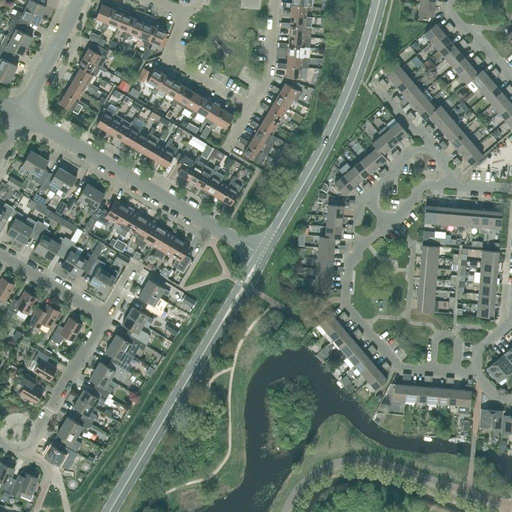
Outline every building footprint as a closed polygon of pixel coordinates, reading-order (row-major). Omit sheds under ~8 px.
[(46,6),(30,0),(21,0),(22,1),(27,3),(25,9),(42,16),(46,6)] [(106,23),(112,9),(101,4),(96,18),(104,22),(103,25),(107,27),(109,24),(106,23)] [(433,16),(434,5),(419,4),(418,15),(433,16)] [(306,17),(307,7),(292,5),(292,8),(291,15),(306,17)] [(117,27),(124,10),(117,8),(116,10),(112,9),(106,23),(109,24),(117,27)] [(38,25),(42,16),(25,9),(23,14),(17,11),(15,16),(13,15),(11,20),(24,26),(27,21),(38,25)] [(129,16),(130,13),(124,10),(117,27),(125,31),(124,34),(128,36),(130,33),(127,32),(133,18),(129,16)] [(312,17),(306,17),(291,15),(290,23),(286,23),(285,28),(290,28),(290,26),(311,27),(312,17)] [(138,36),(145,19),(139,16),(137,19),(133,18),(127,32),(130,33),(138,36)] [(150,25),(151,22),(145,19),(138,36),(146,39),(145,43),(149,45),(151,41),(149,40),(154,26),(150,25)] [(5,35),(7,36),(11,38),(17,41),(27,46),(32,37),(25,33),(21,31),(24,26),(11,20),(9,25),(10,26),(8,30),(9,30),(8,33),(7,35),(5,35)] [(431,42),(443,32),(436,24),(424,34),(431,42)] [(163,37),(165,31),(154,26),(149,40),(151,41),(159,45),(163,37)] [(310,38),(311,27),(290,26),(290,28),(289,36),(310,38)] [(438,51),(450,41),(443,32),(431,42),(438,51)] [(1,44),(0,45),(0,50),(10,55),(12,50),(23,55),(27,46),(17,41),(11,38),(7,36),(5,35),(1,43),(1,44)] [(309,48),(310,38),(289,36),(288,44),(284,43),(283,48),(288,48),(288,46),(303,47),(309,48)] [(165,47),(168,39),(163,37),(159,45),(165,47)] [(119,41),(113,39),(110,44),(116,47),(119,41)] [(445,59),(457,49),(450,41),(438,51),(445,59)] [(303,57),(303,47),(288,46),(288,48),(287,56),(303,57)] [(100,69),(102,66),(106,59),(89,48),(83,57),(96,65),(95,66),(100,69)] [(452,67),(464,57),(457,49),(445,59),(452,67)] [(7,60),(10,55),(0,50),(0,68),(13,75),(17,66),(7,60)] [(302,68),(303,57),(287,56),(287,64),(282,63),(282,68),(286,69),(287,66),(302,68)] [(95,66),(96,65),(83,57),(78,66),(80,68),(80,67),(91,74),(91,73),(95,66)] [(459,75),(471,65),(464,57),(452,67),(459,75)] [(389,78),(401,68),(393,59),(382,69),(389,78)] [(137,69),(140,62),(134,60),(131,67),(137,69)] [(478,74),(478,73),(471,65),(459,75),(467,84),(471,80),(478,74)] [(301,78),(302,68),(287,66),(286,69),(286,77),(301,78)] [(91,73),(91,74),(80,67),(80,68),(75,76),(88,84),(87,86),(92,88),(94,85),(89,82),(94,75),(91,73)] [(0,79),(8,84),(13,75),(0,68),(0,79)] [(157,87),(164,74),(154,68),(147,81),(154,86),(153,89),(157,92),(159,89),(157,87)] [(396,86),(408,76),(401,68),(389,78),(396,86)] [(143,83),(149,72),(143,69),(137,79),(143,83)] [(478,88),(489,78),(482,69),(478,73),(478,74),(471,80),(478,88)] [(167,93),(174,80),(164,74),(157,87),(159,89),(167,93)] [(87,86),(88,84),(75,76),(70,85),(83,93),(87,86)] [(403,94),(415,85),(408,76),(396,86),(403,94)] [(485,96),(496,86),(489,78),(478,88),(485,96)] [(176,99),(184,86),(174,80),(167,93),(174,98),(172,101),(177,104),(179,100),(176,99)] [(300,92),(298,91),(285,83),(281,90),(277,88),(274,92),(278,94),(280,92),(293,100),(296,102),(301,94),(300,92)] [(79,100),(83,93),(70,85),(65,94),(78,102),(77,103),(82,106),(84,103),(79,100)] [(410,103),(422,93),(415,85),(403,94),(410,103)] [(184,108),(194,92),(184,86),(176,99),(179,100),(177,104),(184,108)] [(492,104),(503,95),(496,86),(485,96),(492,104)] [(196,111),(204,98),(194,92),(184,108),(192,112),(196,115),(198,112),(196,111)] [(288,109),(293,100),(280,92),(278,94),(274,101),(288,109)] [(417,111),(429,101),(422,93),(410,103),(417,111)] [(77,103),(78,102),(65,94),(59,103),(72,111),(77,103)] [(499,113),(510,103),(503,95),(492,104),(499,113)] [(135,100),(128,96),(126,101),(132,105),(135,100)] [(206,116),(213,103),(204,98),(196,111),(198,112),(206,116)] [(142,105),(135,101),(132,106),(139,110),(142,105)] [(282,117),(288,109),(274,101),(271,108),(266,105),(264,109),(268,112),(269,110),(282,117)] [(436,109),(435,109),(429,101),(417,111),(424,120),(429,116),(429,115),(436,109)] [(215,122),(223,109),(213,103),(206,116),(213,121),(211,124),(216,127),(218,124),(215,122)] [(506,121),(511,115),(511,104),(510,103),(499,113),(506,121)] [(436,124),(447,114),(440,105),(435,109),(436,109),(429,115),(429,116),(436,124)] [(114,111),(115,111),(107,107),(96,125),(105,130),(113,117),(115,118),(118,113),(114,111)] [(226,128),(233,115),(223,109),(215,122),(218,124),(226,128)] [(277,126),(282,117),(269,110),(268,112),(264,118),(277,126)] [(158,121),(161,117),(152,112),(150,116),(158,121)] [(442,132),(454,122),(447,114),(436,124),(442,132)] [(113,117),(105,130),(114,135),(124,119),(116,115),(115,118),(113,117)] [(272,135),(277,126),(264,118),(260,125),(256,123),(254,127),(258,129),(259,127),(272,135)] [(124,119),(114,135),(123,141),(131,128),(132,128),(135,124),(132,122),(131,124),(124,119)] [(399,140),(407,133),(397,122),(390,128),(399,140)] [(449,140),(461,130),(454,122),(442,132),(449,140)] [(197,129),(188,123),(186,127),(195,132),(197,129)] [(131,128),(123,141),(132,146),(139,133),(142,129),(135,124),(132,128),(131,128)] [(386,126),(378,132),(381,136),(380,136),(390,148),(399,140),(390,128),(389,129),(386,126)] [(258,129),(254,136),(267,144),(272,146),(272,147),(277,138),(273,135),(272,135),(259,127),(258,129)] [(456,148),(468,138),(461,130),(449,140),(456,148)] [(150,139),(153,134),(150,132),(147,137),(139,133),(132,146),(140,151),(148,138),(150,139)] [(148,138),(140,151),(149,156),(157,143),(159,139),(152,135),(150,139),(148,138)] [(201,138),(193,135),(190,141),(197,145),(201,138)] [(246,140),(243,144),(247,147),(248,145),(262,152),(266,155),(267,155),(271,148),(272,147),(272,146),(267,144),(254,136),(250,143),(246,140)] [(382,155),(382,154),(390,148),(380,136),(372,143),(376,148),(382,155)] [(463,157),(475,147),(468,138),(456,148),(463,157)] [(167,149),(170,144),(167,143),(164,147),(157,143),(149,156),(158,161),(166,148),(167,149)] [(167,167),(178,149),(170,144),(167,149),(166,148),(158,161),(167,167)] [(207,145),(203,150),(209,153),(212,148),(207,145)] [(266,155),(262,152),(248,145),(247,147),(243,154),(261,165),(267,155),(266,155)] [(471,165),(482,155),(475,147),(463,157),(471,165)] [(382,154),(382,155),(376,148),(368,155),(378,166),(386,159),(382,154)] [(221,160),(224,155),(216,149),(213,155),(221,160)] [(30,171),(40,156),(31,150),(22,164),(21,166),(18,171),(22,174),(25,168),(30,171)] [(196,160),(195,161),(183,154),(177,165),(180,168),(177,173),(186,178),(194,165),(196,166),(199,161),(196,160)] [(202,156),(200,156),(199,155),(196,160),(199,161),(196,166),(194,165),(186,178),(195,184),(203,171),(203,170),(206,165),(199,161),(202,156)] [(369,173),(378,166),(368,155),(360,162),(369,173)] [(35,163),(30,171),(35,174),(32,180),(34,181),(36,182),(41,185),(44,180),(47,174),(42,171),(48,161),(40,156),(35,163)] [(361,180),(369,173),(360,162),(351,169),(361,180)] [(203,171),(195,184),(204,189),(212,176),(213,177),(216,172),(213,170),(206,166),(206,165),(203,170),(203,171)] [(58,188),(68,172),(59,167),(53,177),(48,174),(47,174),(44,180),(40,188),(45,191),(47,188),(55,193),(58,188)] [(353,187),(361,180),(351,169),(343,175),(353,187)] [(67,193),(76,177),(68,172),(58,188),(63,191),(60,196),(64,198),(67,193)] [(220,181),(223,176),(216,172),(213,177),(212,176),(204,189),(213,194),(220,181)] [(344,194),(353,187),(343,175),(334,183),(344,194)] [(18,190),(22,183),(11,177),(7,184),(18,190)] [(231,187),(234,182),(231,180),(228,185),(220,181),(213,194),(221,199),(229,186),(231,187)] [(231,205),(241,187),(234,182),(231,187),(229,186),(221,199),(231,205)] [(86,205),(96,189),(87,184),(78,199),(74,205),(78,207),(81,202),(86,205)] [(92,215),(104,194),(96,189),(86,205),(91,207),(88,213),(92,215)] [(115,223),(124,206),(115,200),(101,223),(106,226),(109,220),(115,223)] [(7,221),(14,209),(5,203),(1,209),(0,208),(0,220),(2,218),(7,221)] [(56,213),(61,216),(67,206),(62,203),(56,213)] [(342,217),(343,206),(328,205),(327,216),(342,217)] [(120,234),(134,212),(124,206),(115,223),(120,226),(116,232),(120,234)] [(435,223),(437,207),(425,206),(424,222),(435,223)] [(446,224),(447,208),(437,207),(435,223),(446,224)] [(457,225),(458,209),(447,208),(446,224),(457,225)] [(467,226),(469,209),(458,209),(457,225),(467,226)] [(478,227),(480,210),(469,209),(467,226),(478,227)] [(489,228),(490,211),(480,210),(478,227),(489,228)] [(500,229),(502,212),(490,211),(489,228),(500,229)] [(19,220),(23,215),(19,212),(15,218),(6,233),(15,239),(24,223),(19,220)] [(133,234),(143,217),(134,212),(120,234),(124,237),(128,231),(133,234)] [(341,228),(342,217),(327,216),(326,227),(341,228)] [(97,220),(91,217),(84,229),(90,232),(97,220)] [(139,245),(152,223),(143,217),(133,234),(138,237),(135,243),(139,245)] [(34,237),(43,223),(37,220),(36,223),(32,220),(29,226),(24,223),(15,239),(24,244),(30,234),(34,237)] [(47,229),(48,227),(43,223),(34,237),(39,240),(34,250),(42,255),(52,239),(47,236),(50,231),(47,229)] [(152,245),(162,228),(152,223),(139,245),(143,248),(147,242),(152,245)] [(340,239),(341,228),(326,227),(325,237),(334,238),(334,239),(340,239)] [(157,257),(171,234),(162,228),(152,245),(157,248),(153,254),(157,257)] [(170,256),(180,239),(171,234),(157,257),(161,259),(165,253),(170,256)] [(325,237),(319,236),(318,248),(333,249),(334,239),(334,238),(325,237)] [(65,237),(64,239),(60,237),(57,242),(52,239),(42,255),(51,260),(57,251),(62,253),(70,240),(65,237)] [(176,268),(190,245),(180,239),(170,256),(175,259),(172,265),(176,268)] [(74,245),(75,243),(70,240),(62,253),(67,256),(61,266),(70,271),(79,256),(74,253),(78,247),(74,245)] [(437,258),(438,246),(422,245),(421,256),(437,258)] [(332,260),(333,249),(318,248),(317,258),(332,260)] [(497,263),(498,251),(482,250),(481,261),(497,263)] [(90,270),(96,258),(98,255),(93,252),(91,255),(88,253),(84,259),(79,256),(70,271),(71,272),(70,274),(76,278),(77,276),(79,277),(85,267),(90,270)] [(126,266),(130,259),(118,253),(115,259),(126,266)] [(437,268),(437,258),(421,256),(420,267),(437,268)] [(102,269),(105,264),(96,258),(90,270),(94,273),(89,282),(97,288),(107,272),(102,269)] [(331,270),(332,260),(317,258),(316,269),(331,270)] [(496,274),(497,263),(481,261),(480,272),(496,274)] [(436,279),(437,268),(420,267),(419,278),(436,279)] [(337,271),(331,270),(316,269),(315,280),(331,281),(331,275),(337,275),(342,275),(342,271),(337,271)] [(106,293),(119,272),(115,270),(112,275),(107,272),(97,288),(106,293)] [(474,272),(473,282),(479,283),(496,284),(496,274),(480,272),(480,273),(474,272)] [(0,297),(5,301),(14,285),(2,278),(0,281),(0,297)] [(435,290),(436,279),(419,278),(418,289),(435,290)] [(170,292),(164,289),(149,279),(144,288),(159,297),(162,292),(167,296),(170,292)] [(330,292),(331,281),(315,280),(314,291),(330,292)] [(495,295),(496,284),(479,283),(478,294),(495,295)] [(159,297),(144,288),(138,297),(149,303),(146,308),(156,314),(164,301),(159,297)] [(434,301),(435,290),(418,289),(417,299),(434,301)] [(28,314),(37,298),(25,291),(19,301),(13,298),(7,309),(16,314),(19,309),(28,314)] [(494,306),(495,295),(478,294),(477,304),(494,306)] [(192,308),(196,302),(185,295),(181,301),(192,308)] [(433,312),(434,301),(417,299),(416,311),(433,312)] [(493,317),(494,306),(477,304),(476,316),(493,317)] [(50,327),(59,312),(47,305),(41,315),(36,312),(30,322),(39,328),(42,322),(50,327)] [(153,319),(148,316),(132,307),(127,315),(143,325),(146,320),(151,323),(153,319)] [(326,332),(338,322),(331,313),(319,323),(326,332)] [(140,330),(143,325),(127,315),(122,324),(133,331),(130,336),(131,336),(140,342),(146,345),(149,340),(149,338),(149,337),(148,336),(147,334),(140,330)] [(73,341),(82,325),(70,318),(64,328),(59,325),(50,339),(59,344),(64,336),(73,341)] [(333,340),(345,330),(338,322),(326,332),(333,340)] [(176,335),(179,329),(169,323),(165,329),(176,335)] [(340,348),(352,339),(345,330),(333,340),(340,348)] [(116,334),(111,343),(123,350),(126,352),(134,357),(136,352),(139,348),(142,350),(143,351),(145,347),(145,346),(146,345),(140,342),(131,336),(128,341),(116,334)] [(347,357),(359,347),(352,339),(340,348),(347,357)] [(111,343),(106,352),(117,358),(114,363),(128,371),(130,367),(131,367),(131,366),(129,365),(129,364),(134,357),(126,352),(123,350),(111,343)] [(354,365),(366,355),(359,347),(347,357),(354,365)] [(511,347),(503,354),(511,364),(511,347)] [(49,357),(42,353),(39,351),(33,360),(38,363),(33,371),(49,380),(56,368),(46,362),(49,357)] [(498,382),(511,370),(511,364),(503,354),(486,369),(498,382)] [(361,373),(373,363),(366,355),(354,365),(361,373)] [(100,362),(95,370),(110,380),(113,375),(118,378),(122,380),(128,371),(114,363),(111,368),(100,362)] [(368,381),(380,372),(373,363),(361,373),(368,381)] [(107,385),(110,380),(95,370),(89,379),(99,385),(96,390),(107,397),(113,388),(107,385)] [(375,390),(387,380),(380,372),(368,381),(375,390)] [(32,385),(36,380),(25,373),(20,382),(25,385),(20,394),(36,403),(43,391),(32,385)] [(405,400),(406,385),(394,384),(393,399),(405,400)] [(415,401),(417,386),(406,385),(405,400),(415,401)] [(426,402),(427,387),(417,386),(415,401),(426,402)] [(437,403),(438,388),(427,387),(426,402),(437,403)] [(448,404),(449,389),(438,388),(437,403),(448,404)] [(93,395),(90,393),(83,389),(78,398),(94,407),(97,402),(102,406),(107,397),(96,390),(93,395)] [(458,405),(460,390),(449,389),(448,404),(458,405)] [(470,406),(471,391),(460,390),(458,405),(470,406)] [(112,394),(107,402),(116,408),(121,399),(112,394)] [(91,412),(94,407),(78,398),(73,407),(83,413),(81,418),(91,424),(94,419),(96,415),(91,412)] [(503,415),(503,411),(480,409),(479,427),(501,428),(502,415),(503,415)] [(511,415),(503,415),(502,415),(501,428),(500,433),(511,433),(511,415)] [(67,417),(62,426),(77,435),(80,430),(81,431),(83,432),(86,434),(90,427),(91,424),(80,418),(78,423),(67,417)] [(75,440),(77,435),(62,426),(57,434),(66,440),(63,445),(76,452),(81,443),(75,440)] [(60,450),(56,448),(51,444),(50,446),(48,445),(46,445),(43,451),(43,453),(45,454),(44,455),(46,456),(45,457),(47,458),(48,457),(60,465),(64,458),(70,461),(76,452),(63,445),(60,450)] [(10,477),(14,468),(2,463),(0,467),(0,481),(3,482),(0,489),(10,493),(16,480),(10,477)] [(34,486),(38,478),(25,473),(22,482),(16,480),(10,493),(20,497),(23,491),(33,495),(37,486),(34,486)]
